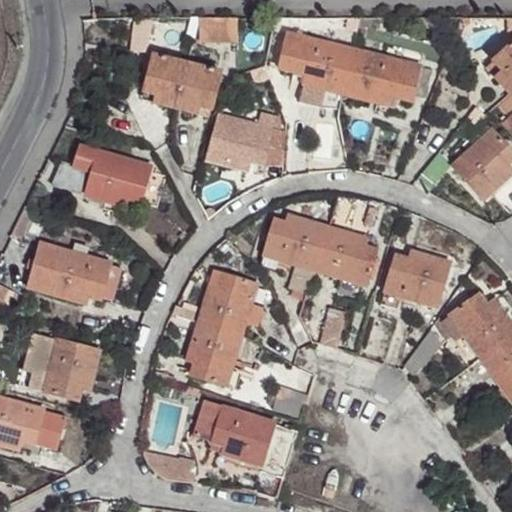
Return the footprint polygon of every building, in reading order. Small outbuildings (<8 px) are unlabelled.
[(151,19),(134,21),(131,51),(147,51),(151,19)] [(231,20),(200,20),(200,44),(237,43),(237,20),(231,20)] [(287,35),(284,48),(298,51),(303,39),(287,35)] [(340,94),(351,51),(303,39),(298,51),(284,48),(278,70),(304,77),(303,85),(340,94)] [(495,79),(508,94),(511,90),(511,43),(493,60),(502,73),(497,77),(495,79)] [(388,47),(385,59),(419,69),(422,57),(388,47)] [(385,59),(351,51),(340,94),(373,101),(380,103),(382,95),(395,98),(410,102),(413,94),(419,69),(385,59)] [(174,109),(186,66),(153,58),(144,93),(155,97),(154,104),(174,109)] [(502,73),(493,60),(488,66),(497,77),(502,73)] [(220,76),(186,66),(174,109),(196,114),(198,108),(211,110),(220,76)] [(431,71),(419,69),(413,94),(425,98),(431,71)] [(337,109),(340,94),(303,85),(299,84),(297,101),(313,107),(337,109)] [(373,101),(340,94),(337,109),(369,115),(373,101)] [(395,98),(382,95),(380,103),(394,106),(395,98)] [(264,158),(271,130),(218,118),(208,161),(247,170),(250,161),(251,156),(264,158)] [(284,132),(271,130),(264,158),(282,162),(284,132)] [(492,133),(453,167),(452,168),(480,201),(511,176),(504,167),(499,161),(510,152),(492,133)] [(81,147),(76,165),(86,168),(93,171),(99,152),(81,147)] [(130,192),(142,195),(150,167),(99,152),(93,171),(86,194),(125,205),(128,198),(130,192)] [(511,159),(511,154),(510,152),(499,161),(504,167),(511,159)] [(452,168),(453,167),(440,155),(425,176),(436,186),(452,168)] [(262,164),(264,158),(251,156),(250,161),(262,164)] [(76,165),(64,161),(53,184),(79,191),(86,168),(76,165)] [(140,201),(142,195),(130,192),(128,198),(140,201)] [(33,206),(21,230),(37,237),(50,213),(33,206)] [(373,208),(366,206),(361,226),(367,227),(373,208)] [(314,270),(327,229),(289,218),(286,225),(283,232),(272,230),(264,256),(314,270)] [(274,221),(272,230),(283,232),(286,225),(274,221)] [(366,240),(327,229),(314,270),(364,286),(372,259),(362,256),(365,249),(366,240)] [(28,283),(45,289),(58,247),(42,242),(28,283)] [(77,245),(74,253),(86,257),(88,249),(77,245)] [(58,247),(45,289),(82,303),(85,294),(89,286),(101,291),(110,266),(86,257),(74,253),(58,247)] [(375,252),(365,249),(362,256),(372,259),(375,252)] [(383,293),(399,298),(435,308),(448,265),(411,254),(408,262),(406,271),(391,268),(383,293)] [(393,258),(391,268),(406,271),(408,262),(393,258)] [(121,269),(110,266),(101,291),(100,297),(110,300),(121,269)] [(215,273),(212,285),(219,287),(224,276),(215,273)] [(227,290),(232,278),(224,276),(219,287),(227,290)] [(212,285),(198,326),(241,338),(257,285),(232,278),(227,290),(219,287),(212,285)] [(100,297),(101,291),(89,286),(85,294),(99,298),(100,297)] [(395,312),(399,298),(383,293),(379,307),(395,312)] [(478,296),(473,300),(481,312),(487,306),(482,301),(478,296)] [(481,360),(511,337),(511,325),(495,302),(487,306),(481,312),(473,300),(450,316),(462,334),(481,360)] [(347,314),(333,309),(326,335),(340,339),(347,314)] [(451,341),(462,334),(450,316),(440,322),(451,341)] [(241,338),(198,326),(187,360),(196,364),(203,366),(199,379),(225,387),(241,338)] [(26,389),(68,401),(72,389),(80,391),(87,391),(98,353),(40,337),(26,389)] [(511,337),(481,360),(511,401),(511,337)] [(192,377),(199,379),(203,366),(196,364),(192,377)] [(8,386),(0,383),(0,391),(6,394),(8,386)] [(200,392),(187,388),(186,393),(198,397),(200,392)] [(72,389),(68,401),(76,403),(80,391),(72,389)] [(24,437),(35,439),(42,413),(0,400),(0,447),(18,452),(21,443),(24,437)] [(222,412),(224,409),(207,403),(205,408),(222,412)] [(205,411),(221,416),(222,412),(205,408),(205,411)] [(275,425),(224,409),(222,412),(221,416),(215,433),(227,438),(225,445),(223,453),(260,465),(275,425)] [(199,427),(215,433),(221,416),(205,411),(199,427)] [(296,432),(275,425),(260,465),(284,472),(296,432)] [(214,441),(225,445),(227,438),(215,433),(214,441)] [(32,447),(35,439),(24,437),(21,443),(32,447)] [(187,464),(140,451),(147,467),(158,477),(170,482),(186,483),(187,464)]
